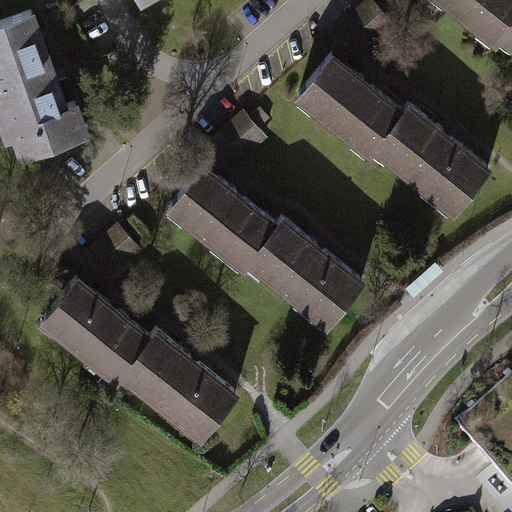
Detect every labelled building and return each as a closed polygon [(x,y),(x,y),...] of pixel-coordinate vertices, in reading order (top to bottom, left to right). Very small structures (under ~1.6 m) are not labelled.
[(356,52),(392,21),(373,0),(367,0),(335,28),(356,52)] [(511,0),(444,0),(497,44),(504,36),(511,42),(511,0)] [(32,8),(0,18),(0,85),(23,151),(86,129),(75,99),(65,102),(32,8)] [(332,52),(297,93),(369,153),(375,145),(449,206),(486,161),(450,131),(411,98),(402,109),(366,80),(332,52)] [(230,165),(266,133),(245,109),(209,140),(230,165)] [(204,163),(169,204),(240,264),(247,256),(320,317),(357,272),(322,243),(282,209),(273,220),(235,189),(204,163)] [(104,277),(139,246),(118,222),(83,253),(104,277)] [(78,275),(43,317),(114,376),(121,368),(194,429),(231,385),(186,347),(156,322),(147,333),(112,303),(78,275)]
